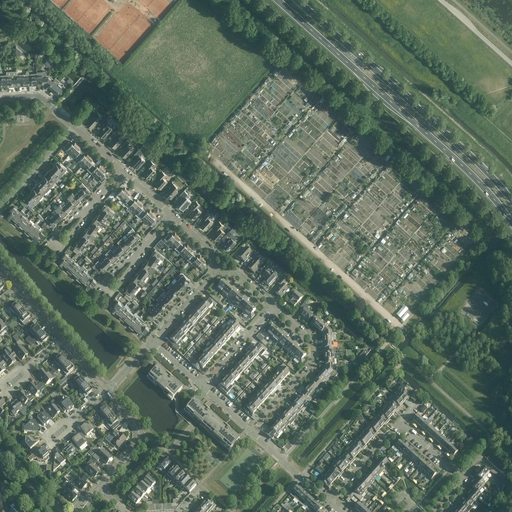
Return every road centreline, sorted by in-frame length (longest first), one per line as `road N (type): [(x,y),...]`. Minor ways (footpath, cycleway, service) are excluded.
road 1 (trunk): [(278,0),(444,147),(511,221)]
road 2 (trunk): [(511,201),(297,0)]
road 3 (residential): [(249,430),(310,362),(310,339),(273,306)]
road 4 (tertiary): [(100,485),(139,436),(106,389)]
